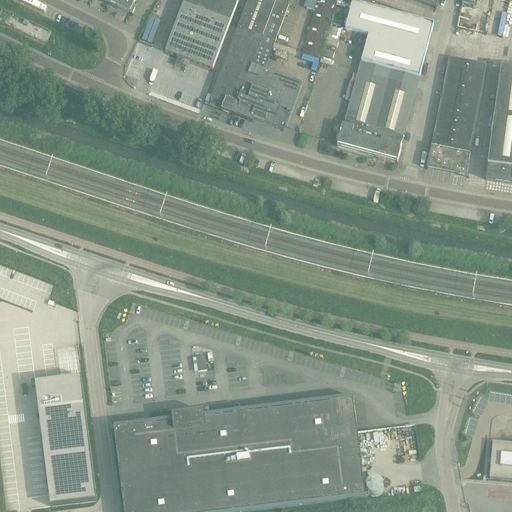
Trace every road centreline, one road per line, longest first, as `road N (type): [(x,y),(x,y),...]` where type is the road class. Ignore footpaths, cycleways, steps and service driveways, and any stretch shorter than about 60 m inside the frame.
road 1 (secondary): [(0,229),(314,331),(456,364)]
road 2 (unclassified): [(100,88),(248,144),(407,189)]
road 3 (unclassified): [(407,189),(454,0)]
road 4 (unclassified): [(454,511),(442,439),(456,364)]
road 5 (unclassified): [(100,88),(118,45),(110,31),(48,0)]
